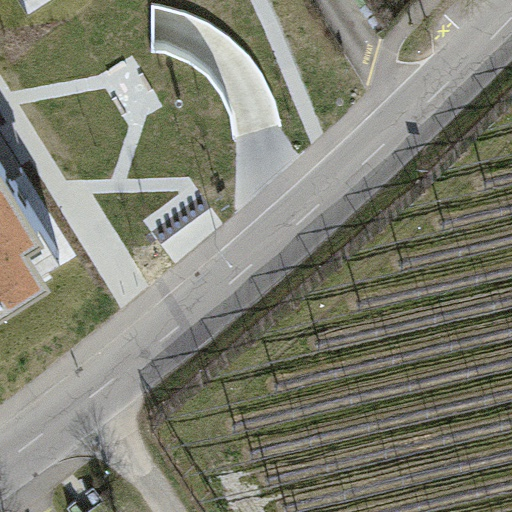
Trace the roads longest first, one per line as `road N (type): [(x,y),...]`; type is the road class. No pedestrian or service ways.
road 1 (tertiary): [(511,21),(314,208),(0,466)]
road 2 (track): [(88,400),(161,511)]
